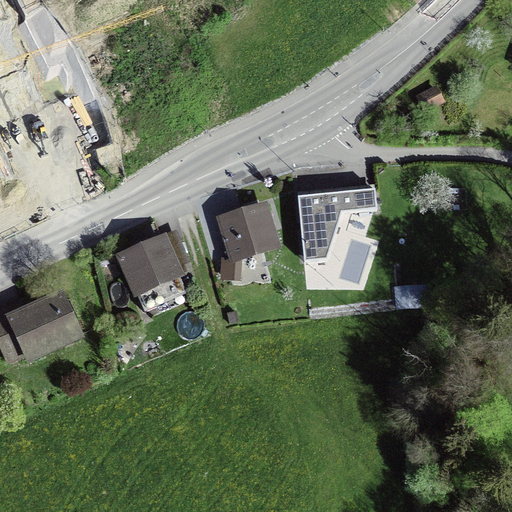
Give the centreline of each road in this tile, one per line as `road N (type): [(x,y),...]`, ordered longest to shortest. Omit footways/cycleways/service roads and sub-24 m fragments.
road 1 (tertiary): [(0,269),(303,128)]
road 2 (residential): [(511,157),(331,148),(303,128)]
road 3 (tertiary): [(303,128),(403,55),(458,0)]
